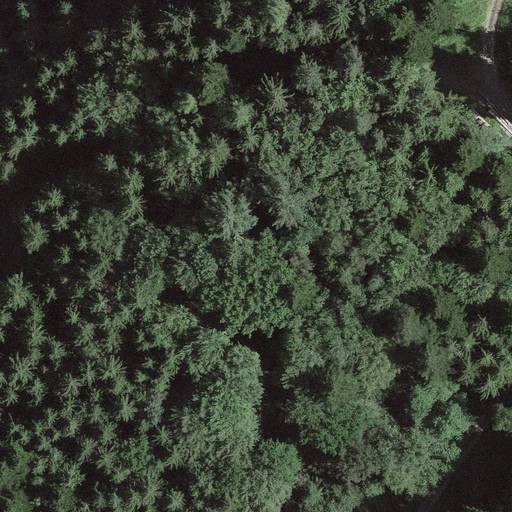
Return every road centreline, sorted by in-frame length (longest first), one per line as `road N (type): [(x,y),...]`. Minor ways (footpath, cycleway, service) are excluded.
road 1 (track): [(0,213),(195,76),(265,49),(356,49),(490,87),(511,112)]
road 2 (track): [(427,511),(511,389)]
